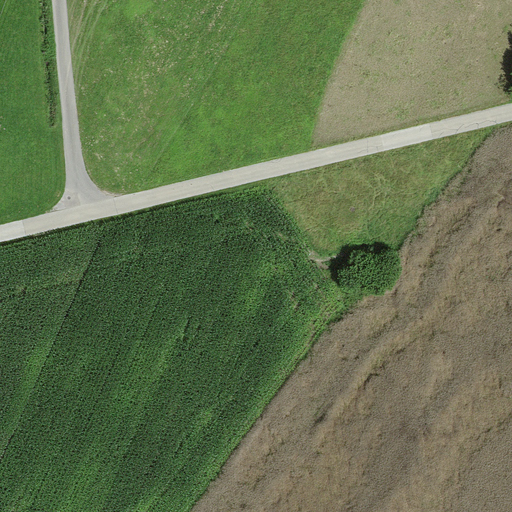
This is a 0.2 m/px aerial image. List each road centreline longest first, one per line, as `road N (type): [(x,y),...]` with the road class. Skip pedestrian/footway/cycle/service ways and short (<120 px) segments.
road 1 (unclassified): [(0,232),(511,106)]
road 2 (track): [(78,213),(60,0)]
